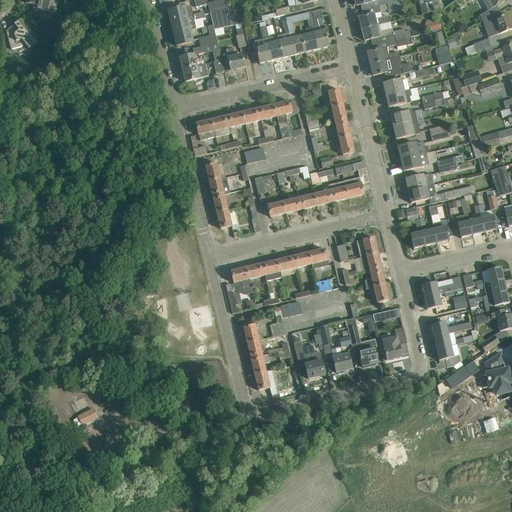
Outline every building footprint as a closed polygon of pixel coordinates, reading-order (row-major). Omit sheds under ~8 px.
[(37,10),(38,9),(51,13),(54,1),(49,0),(26,0),(26,4),(34,6),(33,8),(33,9),(33,10),(34,11),(35,11),(36,11),(37,11),(37,10)] [(208,4),(207,0),(194,0),(196,8),(208,5),(208,4)] [(276,13),(261,17),(262,21),(264,20),(284,16),(305,11),(315,8),(313,3),(318,1),(317,0),(287,0),(289,7),(275,10),(276,13)] [(383,0),(379,1),(366,4),(367,10),(372,9),(397,3),(395,0),(383,0)] [(431,0),(419,0),(420,5),(426,4),(428,14),(433,13),(434,13),(432,7),(432,0),(431,0)] [(482,0),(489,11),(504,3),(502,0),(482,0)] [(397,3),(372,9),(373,15),(380,13),(388,11),(389,13),(402,10),(401,2),(397,3)] [(178,9),(168,12),(171,23),(193,18),(192,15),(191,12),(186,14),(184,8),(178,9)] [(233,8),(228,9),(231,20),(236,19),(233,8)] [(228,9),(210,13),(213,25),(214,31),(232,26),(231,20),(228,9)] [(320,10),(308,13),(318,50),(329,48),(325,31),(320,33),(317,20),(322,19),(320,10)] [(171,23),(174,35),(190,31),(197,30),(194,21),(205,18),(204,12),(192,15),(193,18),(171,23)] [(318,50),(308,13),(297,16),(298,23),(307,21),(309,29),(305,30),(307,36),(302,37),(306,53),(318,50)] [(489,38),(488,38),(488,39),(503,33),(511,29),(507,16),(502,18),(501,18),(500,13),(487,19),(482,22),(488,37),(489,37),(489,38)] [(369,16),(359,18),(362,30),(391,23),(389,17),(375,20),(373,15),(369,16)] [(286,22),(283,23),(285,29),(294,26),(293,24),(298,23),(297,16),(285,19),(286,22)] [(425,25),(427,33),(442,29),(438,18),(426,21),(425,25)] [(6,32),(8,42),(11,50),(22,47),(25,45),(29,49),(39,41),(21,19),(14,25),(16,28),(13,30),(6,32)] [(391,23),(362,30),(364,41),(379,38),(378,32),(392,29),(391,23)] [(201,48),(203,48),(217,44),(214,31),(213,25),(201,28),(203,34),(209,33),(210,38),(199,40),(201,48)] [(294,26),(285,29),(286,34),(289,34),(290,39),(297,38),(294,26)] [(405,29),(385,34),(387,41),(411,36),(409,31),(405,32),(405,29)] [(190,31),(174,35),(177,47),(193,43),(190,31)] [(271,62),(283,59),(279,42),(274,43),(272,38),(269,39),(267,31),(261,32),(263,40),(266,39),(271,62)] [(441,32),(434,34),(438,47),(446,44),(441,32)] [(277,37),(279,42),(283,59),(294,56),(290,39),(289,34),(286,34),(277,37)] [(236,37),(239,49),(246,47),(243,35),(236,37)] [(411,36),(387,41),(388,47),(396,46),(397,48),(408,46),(408,45),(413,44),(411,36)] [(297,38),(290,39),(294,56),(306,53),(302,37),(297,38)] [(455,38),(447,41),(449,49),(457,47),(455,38)] [(263,40),(254,42),(259,64),(271,62),(266,39),(263,40)] [(491,48),(488,39),(473,45),(476,54),(491,48)] [(217,44),(203,48),(205,54),(218,50),(217,44)] [(511,62),(511,45),(503,48),(503,49),(493,52),(495,60),(497,60),(500,67),(510,64),(511,62)] [(446,46),(435,49),(439,65),(450,62),(446,46)] [(367,53),(370,65),(390,60),(399,58),(398,53),(389,55),(387,48),(367,53)] [(227,59),(228,61),(230,71),(245,68),(242,56),(234,58),(232,49),(226,51),(228,59),(227,59)] [(179,59),(182,71),(205,65),(204,59),(203,54),(194,56),(194,55),(179,59)] [(395,76),(412,72),(410,64),(401,66),(399,58),(390,60),(370,65),(373,76),(384,74),(386,79),(396,77),(395,76)] [(221,61),(213,63),(216,75),(224,73),(221,61)] [(9,68),(2,65),(0,71),(0,72),(6,75),(9,68)] [(205,65),(182,71),(185,83),(200,79),(208,77),(207,71),(205,65)] [(427,69),(415,71),(417,78),(429,76),(428,70),(427,69)] [(477,84),(482,82),(478,71),(461,76),(462,77),(458,79),(461,87),(461,90),(477,84)] [(383,84),(386,97),(417,89),(410,90),(407,79),(400,81),(400,80),(383,84)] [(481,96),(501,89),(497,79),(478,86),(481,96)] [(328,95),(332,109),(343,106),(339,90),(328,93),(326,83),(318,85),(319,88),(312,89),(314,98),(328,95)] [(477,84),(461,90),(463,95),(464,98),(472,95),(481,96),(478,86),(477,84)] [(417,89),(386,97),(388,109),(406,104),(411,103),(411,102),(420,100),(417,89)] [(444,99),(442,93),(421,98),(423,104),(435,101),(441,100),(444,99)] [(437,107),(435,101),(423,104),(424,111),(437,108),(437,107)] [(290,102),(274,106),(277,118),(278,120),(280,129),(289,127),(286,116),(292,114),(290,102)] [(277,118),(274,106),(258,110),(261,121),(271,119),(277,118)] [(332,109),(335,124),(347,122),(343,106),(332,109)] [(258,110),(242,113),(245,125),(261,121),(258,110)] [(502,119),(507,117),(509,123),(511,122),(511,111),(511,110),(500,113),(502,119)] [(390,116),(393,128),(417,123),(414,111),(408,112),(390,116)] [(242,113),(227,117),(229,129),(230,129),(245,125),(242,113)] [(229,129),(227,117),(211,121),(214,132),(215,138),(231,134),(230,129),(229,129)] [(214,132),(211,121),(195,125),(198,136),(199,136),(200,141),(215,138),(214,132)] [(335,124),(339,140),(350,138),(347,122),(335,124)] [(414,136),(419,134),(417,123),(393,128),(396,141),(414,136)] [(430,136),(449,132),(447,126),(429,130),(430,136)] [(473,126),(466,128),(470,143),(471,143),(479,141),(478,139),(473,126)] [(450,138),(449,132),(430,136),(432,142),(450,138)] [(498,140),(496,133),(478,139),(479,141),(480,145),(498,140)] [(498,140),(480,145),(482,151),(483,151),(501,146),(501,148),(507,146),(509,152),(511,150),(511,141),(511,136),(498,140)] [(195,158),(204,155),(208,155),(206,147),(198,149),(195,137),(190,138),(195,158)] [(350,138),(339,140),(343,156),(354,153),(350,138)] [(479,141),(471,143),(475,159),(478,159),(484,157),(482,151),(480,145),(479,141)] [(407,146),(398,148),(401,161),(429,154),(427,147),(424,148),(423,143),(416,144),(407,146)] [(244,153),(247,165),(266,161),(263,149),(244,153)] [(429,165),(437,163),(438,163),(438,161),(435,152),(429,154),(401,161),(403,172),(421,168),(421,167),(429,166),(429,165)] [(438,163),(437,163),(439,168),(456,164),(455,158),(455,157),(438,161),(438,163)] [(478,159),(479,161),(482,174),(489,172),(486,159),(485,157),(484,157),(478,159)] [(321,160),(323,168),(333,165),(331,158),(321,160)] [(360,178),(361,184),(369,183),(364,162),(341,168),(343,175),(354,172),(358,171),(360,178)] [(205,167),(209,182),(225,178),(222,165),(217,166),(216,164),(205,167)] [(458,170),(456,164),(439,168),(440,174),(458,170)] [(309,176),(307,167),(299,169),(300,175),(302,174),(304,180),(310,178),(310,175),(309,176)] [(499,197),(511,193),(511,191),(505,168),(491,172),(499,197)] [(277,175),(279,185),(286,184),(283,173),(277,175)] [(423,176),(405,180),(408,192),(426,188),(433,186),(431,175),(423,176)] [(263,182),(272,180),(271,176),(254,180),(255,184),(263,183),(263,182)] [(209,182),(213,198),(224,195),(224,196),(230,194),(227,178),(225,179),(225,178),(209,182)] [(354,180),(344,182),(348,199),(364,196),(361,184),(360,178),(354,180)] [(329,186),(328,186),(330,192),(332,203),(345,200),(348,199),(344,182),(341,183),(337,184),(329,186)] [(433,186),(408,192),(411,204),(429,200),(429,199),(434,198),(436,195),(433,186)] [(473,187),(471,187),(444,193),(446,200),(472,194),(473,195),(475,195),(473,187)] [(324,194),(315,196),(318,207),(326,205),(332,203),(330,192),(324,193),(324,194)] [(213,198),(217,214),(228,211),(224,196),(224,195),(213,198)] [(305,198),(300,199),(302,210),(307,209),(318,207),(315,196),(305,198)] [(495,196),(488,198),(491,211),(492,211),(498,209),(496,198),(495,196)] [(286,202),(283,203),(286,214),(288,214),(302,210),(300,199),(290,201),(286,202)] [(283,203),(267,207),(270,218),(286,214),(283,203)] [(436,206),(429,208),(431,216),(438,215),(436,206)] [(416,208),(406,210),(406,211),(407,216),(417,214),(416,208)] [(238,224),(234,210),(228,211),(217,214),(220,230),(232,227),(231,226),(238,224)] [(481,218),(485,233),(496,230),(496,231),(497,231),(492,211),(491,211),(484,212),(480,213),(481,218)] [(465,217),(457,219),(461,239),(462,239),(462,238),(473,235),(470,221),(469,216),(465,217)] [(485,233),(481,218),(475,220),(470,221),(473,235),(485,233)] [(449,242),(446,227),(445,221),(433,224),(434,229),(437,244),(448,241),(449,242)] [(434,229),(422,232),(425,247),(437,244),(434,229)] [(425,247),(422,232),(410,235),(413,250),(414,250),(414,249),(425,247)] [(356,243),(360,258),(378,254),(374,238),(356,243)] [(348,261),(344,245),(336,247),(340,263),(348,261)] [(325,250),(309,254),(312,265),(311,265),(313,270),(329,267),(325,250)] [(309,254),(293,258),(296,269),(311,265),(312,265),(309,254)] [(381,270),(378,254),(360,258),(360,259),(353,260),(357,275),(364,273),(364,274),(370,273),(381,270)] [(293,258),(278,261),(280,273),(281,273),(296,269),(293,258)] [(278,261),(262,265),(265,276),(266,282),(282,278),(281,273),(280,273),(278,261)] [(262,265),(246,269),(249,280),(250,280),(265,276),(262,265)] [(501,268),(480,273),(482,282),(483,285),(484,285),(489,284),(503,280),(501,269),(501,268)] [(246,269),(230,273),(233,284),(234,284),(241,282),(243,288),(251,286),(250,280),(249,280),(246,269)] [(367,290),(374,288),(385,286),(381,270),(370,273),(372,280),(365,281),(367,290)] [(466,289),(473,287),(470,275),(463,277),(465,289),(466,289)] [(336,278),(315,283),(318,294),(339,289),(336,278)] [(436,283),(421,287),(422,287),(425,299),(439,295),(445,294),(452,292),(463,289),(460,278),(452,280),(436,283)] [(483,285),(476,286),(477,291),(484,289),(486,297),(506,292),(503,280),(489,284),(484,285),(483,285)] [(374,288),(377,304),(389,302),(385,286),(374,288)] [(486,297),(483,297),(484,302),(487,315),(504,311),(503,305),(509,304),(509,303),(508,303),(506,292),(486,297)] [(439,295),(425,299),(427,310),(427,311),(442,307),(439,295)] [(464,296),(458,298),(461,309),(467,308),(464,296)] [(272,305),(270,300),(263,302),(264,303),(262,304),(262,302),(254,304),(255,308),(255,309),(272,305)] [(281,308),(284,319),(302,315),(299,303),(281,307),(281,308)] [(359,318),(356,305),(351,306),(354,319),(355,319),(359,318)] [(270,326),(273,338),(285,336),(281,320),(284,319),(281,308),(274,309),(277,324),(270,326)] [(399,318),(397,309),(372,315),(374,323),(399,318)] [(487,315),(477,317),(478,323),(488,321),(496,319),(499,333),(505,331),(511,329),(511,316),(511,315),(511,316),(505,317),(504,311),(487,315)] [(355,319),(354,319),(345,321),(348,331),(349,336),(350,340),(351,344),(351,346),(353,354),(359,353),(362,367),(363,367),(364,369),(372,367),(371,365),(377,364),(376,356),(378,355),(375,340),(360,344),(355,319)] [(472,329),(471,323),(447,328),(445,323),(431,326),(431,327),(434,338),(448,335),(472,329)] [(243,328),(247,344),(258,341),(259,342),(263,340),(260,324),(243,328)] [(331,345),(327,326),(319,328),(324,346),(331,345)] [(403,329),(395,331),(396,337),(382,340),(382,341),(378,342),(377,338),(381,355),(385,354),(387,361),(402,358),(399,346),(407,344),(403,329)] [(437,350),(451,346),(448,335),(434,338),(437,350)] [(481,345),(486,352),(500,342),(495,335),(481,345)] [(341,357),(334,359),(333,359),(335,367),(336,373),(338,373),(338,375),(344,373),(343,372),(352,370),(348,355),(348,354),(352,353),(349,337),(339,340),(341,348),(339,348),(341,357)] [(247,344),(251,360),(262,357),(259,342),(258,341),(247,344)] [(319,353),(316,354),(314,346),(303,348),(302,342),(293,344),(299,368),(305,366),(308,380),(325,376),(322,362),(321,362),(319,353)] [(451,346),(437,350),(439,361),(439,362),(445,361),(447,369),(453,367),(460,363),(461,362),(460,356),(457,345),(456,345),(451,346)] [(278,353),(280,360),(280,359),(280,361),(286,359),(284,352),(274,354),(278,353)] [(262,357),(251,360),(255,376),(266,373),(264,364),(270,363),(269,355),(268,355),(262,357)] [(481,376),(480,376),(480,388),(484,388),(484,397),(498,397),(498,388),(501,388),(501,376),(497,376),(489,376),(488,363),(481,368),(481,376)] [(464,368),(444,381),(450,390),(469,376),(464,368)] [(266,373),(255,376),(258,391),(270,389),(266,373)] [(93,409),(77,417),(82,427),(98,419),(93,409)] [(456,433),(449,435),(451,445),(459,444),(456,433)] [(117,458),(109,455),(107,463),(115,465),(117,458)]
